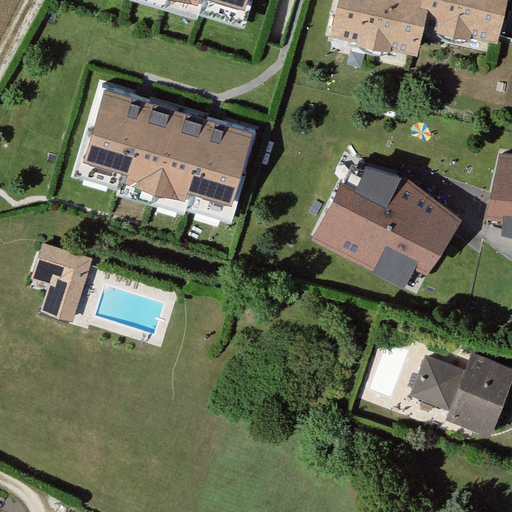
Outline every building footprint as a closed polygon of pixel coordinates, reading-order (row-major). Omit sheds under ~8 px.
[(248,0),(175,0),(243,20),(248,0)] [(509,0),(341,0),(333,37),(428,59),(437,21),(501,36),(509,0)] [(252,122),(99,77),(73,165),(226,210),(252,122)] [(511,149),(501,148),(485,211),(503,212),(504,228),(511,230),(511,149)] [(405,171),(368,161),(357,181),(342,176),(311,236),(405,283),(417,260),(427,268),(460,216),(405,171)] [(98,262),(43,245),(31,282),(52,288),(43,317),(78,327),(98,262)] [(511,406),(511,361),(474,348),(468,366),(429,353),(415,394),(456,408),(452,421),(502,437),(511,406)]
